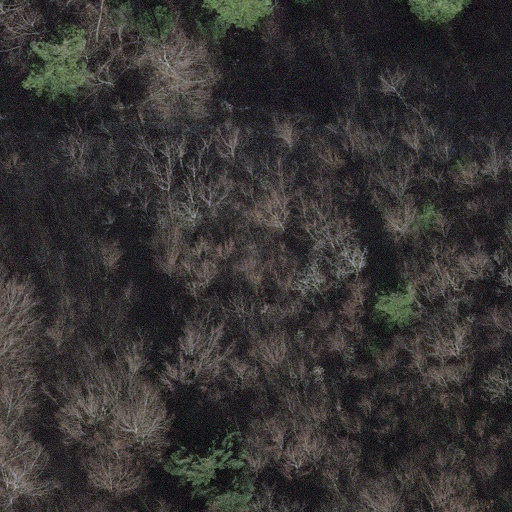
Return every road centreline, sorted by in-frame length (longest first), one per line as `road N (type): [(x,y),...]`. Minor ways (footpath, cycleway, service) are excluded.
road 1 (track): [(0,116),(511,133)]
road 2 (track): [(0,189),(169,119)]
